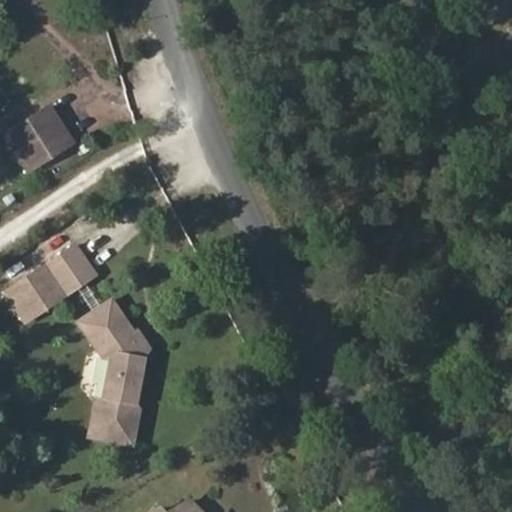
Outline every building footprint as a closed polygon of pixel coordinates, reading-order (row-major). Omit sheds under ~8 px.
[(51,113),(7,140),(30,176),(74,149),(51,113)] [(100,285),(78,256),(49,276),(71,305),(100,285)] [(140,342),(116,310),(85,333),(110,368),(117,369),(125,379),(123,389),(113,396),(110,409),(104,414),(98,448),(142,454),(147,419),(143,414),(152,359),(146,358),(140,349),(140,342)] [(152,359),(155,357),(144,340),(140,342),(140,349),(146,358),(152,359)] [(117,369),(113,396),(123,389),(125,379),(117,369)]
